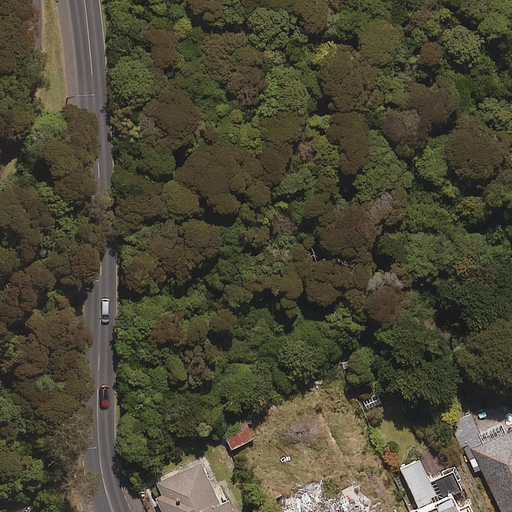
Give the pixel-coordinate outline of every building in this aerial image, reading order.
[(511,511),(511,418),(478,434),(470,415),(451,423),(462,448),(471,444),(500,511),(511,511)] [(259,437),(251,419),(223,431),(231,449),(259,437)] [(460,490),(444,449),(399,466),(416,511),(472,511),(470,504),(456,509),(450,494),(460,490)] [(222,503),(201,461),(151,485),(164,511),(235,511),(229,499),(222,503)] [(374,511),(366,511),(355,485),(321,501),(316,489),(277,507),(279,511),(374,511),(375,511),(374,511)]
